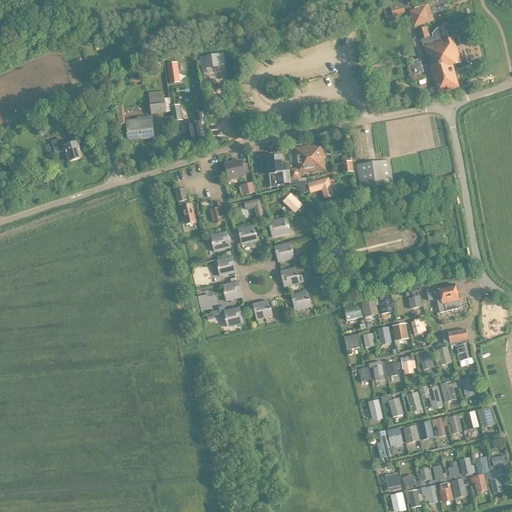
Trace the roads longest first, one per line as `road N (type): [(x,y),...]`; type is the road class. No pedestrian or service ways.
road 1 (unknown): [(0,45),(185,13),(208,14),(239,35),(281,35),(356,17),(366,0)]
road 2 (unclassified): [(117,181),(241,142),(444,104)]
road 3 (unclassified): [(444,104),(481,275),(511,299)]
